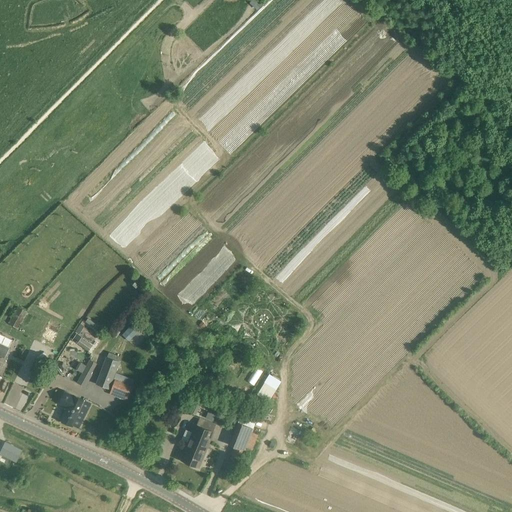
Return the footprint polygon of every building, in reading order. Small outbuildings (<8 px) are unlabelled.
[(290,332),(302,316),(262,285),(256,292),(250,300),(290,332)] [(236,316),(278,348),(289,333),(249,302),(242,310),(241,309),(236,316)] [(18,306),(8,322),(18,328),(27,312),(18,306)] [(275,364),(282,354),(253,332),(254,331),(232,314),(224,325),(275,364)] [(88,316),(85,321),(92,326),(95,322),(88,316)] [(133,324),(123,335),(129,340),(139,330),(133,324)] [(87,351),(92,344),(80,336),(75,343),(87,351)] [(0,368),(10,348),(0,342),(0,368)] [(200,346),(195,355),(209,364),(215,356),(200,346)] [(120,361),(107,356),(96,384),(110,389),(120,361)] [(76,368),(76,369),(83,373),(77,382),(77,383),(85,387),(92,375),(91,374),(96,364),(89,360),(87,365),(86,366),(79,362),(76,368)] [(64,372),(68,369),(64,363),(60,365),(64,372)] [(268,373),(256,394),(268,401),(280,380),(268,373)] [(132,387),(115,380),(109,394),(127,400),(132,387)] [(65,391),(59,404),(67,407),(61,420),(73,426),(74,424),(78,426),(83,415),(85,416),(91,403),(65,391)] [(202,404),(192,400),(187,410),(196,414),(202,404)] [(238,422),(229,445),(235,447),(231,456),(242,461),(254,428),(238,422)] [(194,431),(188,447),(205,454),(214,432),(194,424),(192,431),(194,431)] [(5,441),(0,452),(0,453),(17,461),(22,450),(5,441)] [(199,467),(205,454),(188,447),(182,461),(199,467)]
